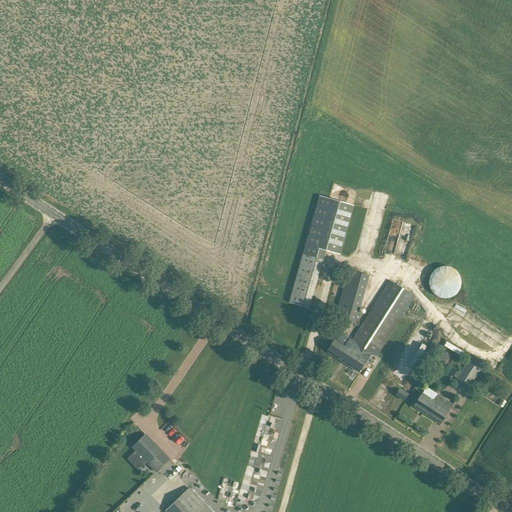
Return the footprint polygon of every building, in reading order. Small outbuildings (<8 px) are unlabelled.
[(320,195),(303,255),(289,302),(309,308),(323,260),(326,250),(340,254),(353,206),(320,195)] [(458,296),(457,267),(430,268),(430,297),(458,296)] [(335,318),(355,324),(364,292),(369,275),(349,268),(335,318)] [(355,342),(343,361),(359,372),(371,353),(376,356),(397,323),(400,325),(403,320),(400,319),(414,295),(391,281),(353,341),(355,342)] [(327,351),(343,361),(355,342),(353,341),(349,339),(345,345),(335,339),(327,351)] [(457,379),(469,387),(484,364),(471,356),(457,379)] [(395,395),(404,401),(408,394),(399,389),(395,395)] [(414,407),(441,424),(446,416),(453,405),(438,395),(434,401),(422,393),(419,398),(414,407)] [(133,447),(157,473),(170,460),(162,451),(146,434),(133,447)] [(166,511),(167,511),(211,511),(190,488),(166,511)]
